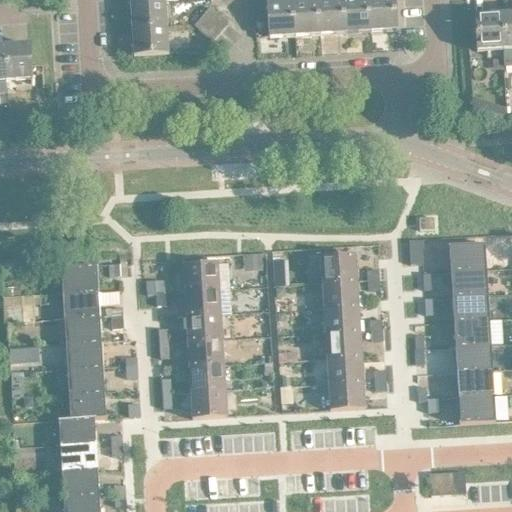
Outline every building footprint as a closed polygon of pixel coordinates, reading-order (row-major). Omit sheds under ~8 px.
[(319,0),(306,0),(294,1),(296,36),(321,34),(319,0)] [(344,0),(319,0),(321,34),(347,33),(344,0)] [(344,0),(347,33),(372,31),(369,0),(344,0)] [(396,0),(369,0),(372,31),(398,30),(396,0)] [(296,36),(294,1),(268,2),(270,38),(296,36)] [(131,4),(133,29),(168,27),(167,2),(131,4)] [(211,8),(203,17),(221,32),(229,23),(211,8)] [(504,50),(511,49),(511,13),(502,14),(504,50)] [(477,52),(504,50),(502,14),(476,16),(477,52)] [(221,32),(203,17),(195,26),(214,42),(221,32)] [(168,27),(133,29),(135,56),(170,53),(168,27)] [(31,45),(5,46),(7,82),(33,81),(31,45)] [(421,230),(437,230),(436,217),(421,218),(421,230)] [(450,248),(452,273),(487,271),(485,246),(486,246),(486,245),(449,247),(449,248),(450,248)] [(410,249),(411,266),(419,265),(418,249),(410,249)] [(263,254),(245,255),(246,272),(264,271),(263,254)] [(321,260),(323,285),(358,282),(357,257),(357,256),(321,258),(321,260)] [(285,261),(274,261),(276,288),(286,287),(285,261)] [(184,268),(185,293),(221,291),(219,266),(220,266),(220,264),(183,267),(183,268),(184,268)] [(110,265),(111,278),(121,277),(121,265),(110,265)] [(63,270),(65,295),(100,292),(98,267),(99,267),(99,266),(63,268),(63,270)] [(369,271),(369,281),(380,281),(379,270),(369,271)] [(452,273),(453,298),(488,296),(487,271),(452,273)] [(424,275),(425,291),(433,291),(432,275),(424,275)] [(380,281),(369,281),(370,292),(381,291),(380,281)] [(157,296),(156,282),(148,282),(149,296),(157,296)] [(323,285),(325,310),(360,307),(358,282),(323,285)] [(286,289),(277,290),(278,298),(283,298),(286,295),(286,289)] [(185,293),(187,318),(222,316),(221,291),(185,293)] [(65,295),(66,320),(101,318),(100,292),(65,295)] [(157,293),(158,307),(166,307),(165,293),(157,293)] [(453,298),(455,324),(490,321),(488,296),(453,298)] [(22,298),(5,299),(6,324),(24,323),(22,298)] [(425,300),(426,316),(434,316),(433,300),(425,300)] [(325,310),(326,335),(361,333),(360,307),(325,310)] [(112,309),(113,320),(124,319),(123,309),(112,309)] [(287,314),(279,314),(280,323),(285,322),(288,320),(287,314)] [(187,318),(188,343),(224,341),(222,316),(187,318)] [(66,320),(68,345),(103,343),(101,318),(66,320)] [(124,319),(113,320),(113,330),(124,329),(124,319)] [(372,321),(373,332),(383,331),(383,321),(372,321)] [(455,324),(456,349),(491,347),(490,321),(455,324)] [(160,331),(161,345),(168,345),(168,330),(160,331)] [(179,330),(169,331),(170,344),(180,344),(179,330)] [(383,331),(373,332),(373,342),(384,341),(383,331)] [(326,335),(328,360),(363,358),(361,333),(326,335)] [(416,337),(416,351),(424,351),(423,336),(416,337)] [(188,343),(190,368),(225,366),(224,341),(188,343)] [(68,345),(69,370),(104,368),(103,343),(68,345)] [(168,345),(161,345),(161,360),(169,359),(168,345)] [(456,349),(458,374),(493,372),(491,347),(456,349)] [(424,351),(416,351),(417,366),(425,365),(424,351)] [(298,353),(279,354),(280,363),(299,362),(298,353)] [(127,359),(128,369),(138,369),(138,358),(127,359)] [(328,360),(329,385),(364,383),(363,358),(328,360)] [(274,364),(265,365),(266,376),(274,376),(274,364)] [(190,368),(191,393),(227,391),(225,366),(190,368)] [(69,370),(71,395),(106,393),(104,368),(69,370)] [(138,369),(128,369),(128,380),(139,379),(138,369)] [(375,372),(376,382),(386,381),(386,371),(375,372)] [(458,374),(459,399),(494,397),(493,372),(458,374)] [(292,377),(283,378),(284,388),(292,388),(292,377)] [(163,380),(164,395),(171,395),(171,380),(163,380)] [(386,381),(376,382),(376,392),(387,392),(386,381)] [(364,383),(329,385),(331,410),(330,410),(330,411),(367,409),(367,408),(366,408),(364,383)] [(427,388),(419,389),(420,403),(427,402),(427,388)] [(227,391),(191,393),(193,418),(192,418),(192,420),(229,417),(229,416),(228,416),(227,391)] [(71,395),(72,420),(72,421),(96,419),(96,420),(108,419),(108,418),(107,418),(106,393),(71,395)] [(171,395),(164,395),(164,410),(172,409),(171,395)] [(494,397),(459,399),(461,424),(460,424),(460,425),(497,423),(497,422),(496,422),(494,397)] [(35,399),(25,399),(25,409),(35,408),(35,399)] [(428,400),(429,414),(437,413),(436,400),(428,400)] [(130,418),(141,417),(140,404),(130,405),(130,418)] [(60,422),(62,447),(97,445),(96,420),(96,419),(72,421),(72,420),(60,421),(60,422)] [(112,437),(113,447),(123,446),(123,436),(112,437)] [(62,447),(63,472),(99,470),(97,445),(62,447)] [(123,446),(113,447),(113,457),(124,457),(123,446)] [(63,472),(65,497),(100,495),(99,470),(63,472)] [(466,473),(454,474),(455,496),(467,495),(466,473)] [(443,497),(442,474),(430,475),(432,497),(443,497)] [(454,474),(442,474),(443,497),(455,496),(454,474)] [(115,487),(116,497),(126,497),(126,486),(115,487)] [(65,497),(65,511),(101,511),(100,495),(65,497)] [(126,497),(116,497),(116,508),(127,507),(126,497)]
